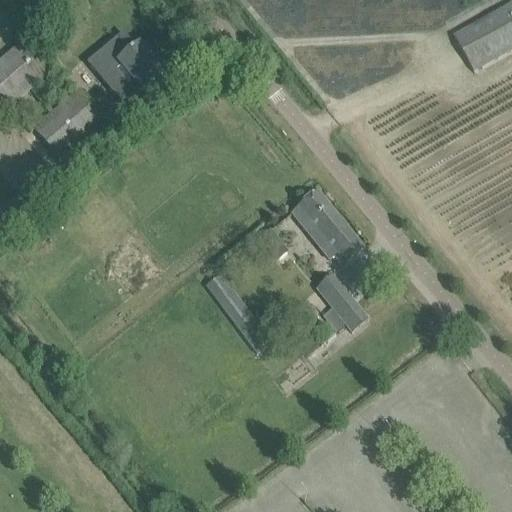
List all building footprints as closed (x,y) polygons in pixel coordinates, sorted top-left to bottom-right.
[(511,6),(454,39),(474,74),(511,53),(511,6)] [(123,33),(87,64),(123,107),(136,96),(133,92),(138,87),(141,91),(163,73),(152,60),(149,62),(137,48),(137,49),(123,33)] [(0,114),(44,78),(59,65),(33,35),(0,62),(0,114)] [(32,130),(58,161),(106,121),(80,90),(32,130)] [(343,269),(349,264),(364,251),(317,194),(296,212),(320,241),(316,244),(330,261),(334,258),(343,269)] [(323,302),(344,327),(361,312),(341,287),(323,302)] [(254,357),(256,356),(271,345),(246,313),(230,326),(254,357)]
